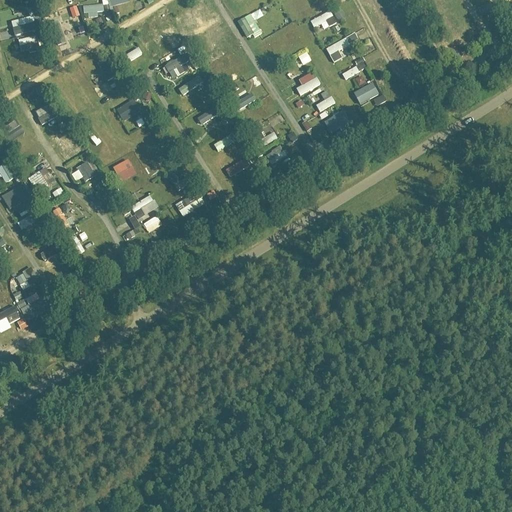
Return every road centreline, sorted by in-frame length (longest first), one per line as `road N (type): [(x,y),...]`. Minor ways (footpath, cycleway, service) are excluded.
road 1 (residential): [(0,407),(511,90)]
road 2 (track): [(74,511),(321,325),(442,310),(511,349)]
road 3 (track): [(408,314),(511,240)]
